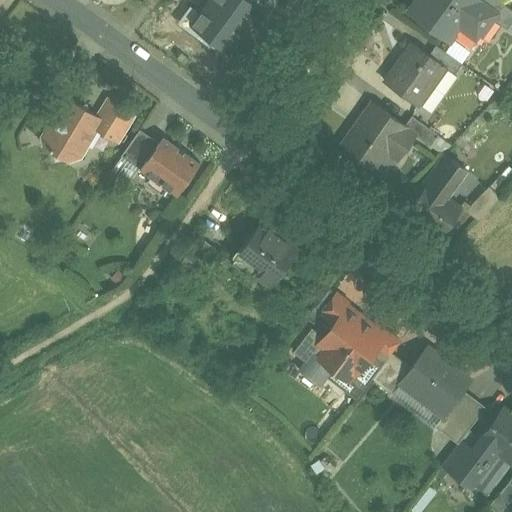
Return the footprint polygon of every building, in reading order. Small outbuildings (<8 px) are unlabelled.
[(146,0),(144,3),(154,10),(161,0),(146,0)] [(253,0),(220,0),(214,8),(211,6),(199,22),(233,47),(262,7),(253,0)] [(479,0),(419,0),(412,10),(453,39),(460,30),(467,19),(471,22),(471,21),(485,31),(494,19),(498,14),(479,0)] [(511,24),(511,8),(500,0),(479,0),(498,14),(494,19),(509,29),(511,24)] [(485,31),(471,21),(471,22),(467,19),(460,30),(474,41),(478,40),(485,31)] [(430,53),(415,42),(387,81),(418,103),(445,65),(446,64),(430,53)] [(464,62),(437,44),(430,53),(446,64),(445,65),(456,73),(464,62)] [(445,65),(419,101),(432,110),(443,96),(442,96),(458,75),(456,73),(445,65)] [(67,95),(49,125),(48,125),(42,135),(43,136),(45,143),(49,146),(54,150),(57,159),(67,157),(71,159),(79,157),(97,129),(99,128),(115,138),(120,130),(123,132),(124,131),(99,115),(99,114),(91,109),(88,102),(81,103),(67,95)] [(136,112),(110,96),(99,114),(99,115),(124,131),(136,112)] [(373,102),(355,127),(343,145),(375,168),(393,144),(403,151),(416,134),(416,133),(406,126),(373,102)] [(440,133),(414,115),(406,126),(416,133),(416,134),(431,145),(440,133)] [(160,141),(142,128),(123,154),(142,167),(160,141)] [(180,146),(165,135),(160,141),(142,167),(153,176),(150,180),(163,190),(167,185),(178,194),(201,161),(186,150),(185,152),(179,148),(180,146)] [(463,168),(445,155),(436,167),(451,179),(453,181),(463,168)] [(451,179),(440,170),(431,182),(442,190),(451,179)] [(431,182),(411,207),(443,233),(463,207),(462,206),(442,190),(431,182)] [(490,185),(470,205),(465,201),(462,206),(463,207),(479,219),(501,196),(490,185)] [(264,219),(244,244),(245,245),(236,256),(272,284),(300,247),(264,219)] [(349,300),(338,291),(322,312),(335,322),(325,335),(313,325),(295,349),(307,358),(300,367),(322,383),(340,359),(357,371),(372,352),(389,330),(378,322),(373,323),(371,325),(363,319),(363,318),(358,314),(359,312),(350,305),(349,300)] [(389,330),(372,352),(385,361),(393,350),(402,339),(389,330)] [(472,378),(428,344),(413,364),(401,379),(402,380),(445,414),(464,390),(472,378)] [(385,361),(374,376),(393,391),(402,380),(401,379),(413,364),(393,350),(385,361)] [(445,414),(439,422),(461,439),(470,428),(486,407),(464,390),(445,414)] [(511,409),(511,410),(504,405),(480,435),(474,444),(475,445),(459,465),(475,478),(489,460),(491,462),(493,458),(489,455),(497,444),(511,455),(511,409)] [(461,439),(444,461),(455,470),(459,465),(475,445),(474,444),(480,435),(470,428),(461,439)] [(511,482),(510,480),(490,504),(499,511),(511,497),(511,482)]
